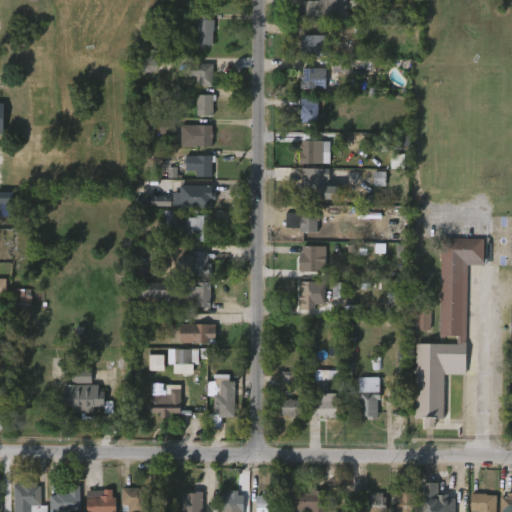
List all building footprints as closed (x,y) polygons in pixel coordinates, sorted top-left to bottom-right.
[(347,0),(347,19),(303,18),(303,13),(301,13),(303,0),(347,0)] [(368,22),(392,23),(392,12),(368,11),(368,22)] [(211,14),(211,19),(214,19),(214,31),(213,31),(213,45),(198,45),(198,12),(211,12),(211,14)] [(324,36),(324,47),(326,47),(326,56),(299,56),(299,41),(301,41),(301,36),(324,36)] [(136,58),(136,72),(157,73),(157,58),(136,58)] [(215,65),(214,86),(198,85),(199,76),(186,76),(187,63),(215,64),(215,65)] [(324,69),(323,90),(299,89),(299,75),(301,75),(301,69),(324,69)] [(215,115),(200,115),(200,94),(218,95),(218,101),(215,101),(215,115)] [(317,99),(316,123),(301,122),(300,115),(301,115),(302,112),(300,112),(301,105),(299,105),(299,99),(317,99)] [(175,134),(174,118),(163,119),(164,135),(175,134)] [(211,124),(210,131),(212,131),(211,145),(195,145),(195,124),(211,124)] [(318,134),(317,141),(325,141),(325,145),(330,145),(330,158),(325,158),(325,163),(304,163),(305,134),(318,134)] [(404,169),(404,154),(391,154),(390,169),(404,169)] [(217,156),(217,162),(214,162),(214,177),(199,177),(199,170),(188,170),(188,155),(217,156)] [(328,179),(328,182),(331,182),(331,188),(328,188),(328,198),(301,198),(303,177),(306,177),(306,169),(333,170),(332,179),(328,179)] [(359,191),(345,191),(346,171),(368,171),(367,185),(359,185),(359,191)] [(386,187),(386,172),(374,172),(373,187),(386,187)] [(215,193),(213,207),(196,206),(196,186),(214,186),(214,193),(215,193)] [(171,206),(171,196),(151,196),(151,206),(171,206)] [(178,210),(178,217),(213,215),(213,242),(197,242),(197,239),(188,239),(188,232),(164,232),(164,210),(178,210)] [(316,215),(315,233),(299,232),(299,229),(284,228),(285,213),(316,215)] [(466,265),(464,374),(445,374),(444,417),(430,417),(430,420),(426,420),(426,417),(415,417),(416,344),(456,344),(456,340),(453,340),(453,335),(439,335),(440,238),(482,239),(482,265),(466,265)] [(317,247),(317,252),(323,252),(323,262),(318,262),(317,272),(299,272),(299,260),(302,260),(302,246),(317,247)] [(206,251),(206,263),(210,264),(209,276),(180,276),(181,254),(190,255),(190,251),(206,251)] [(161,261),(151,261),(151,276),(161,276),(161,261)] [(212,283),(212,307),(195,307),(195,302),(182,302),(182,297),(138,297),(138,282),(212,283)] [(324,283),(323,305),(314,304),(314,310),(300,310),(300,299),(299,299),(300,290),(298,290),(298,282),(324,283)] [(347,293),(348,315),(332,315),(331,283),(347,283),(348,293),(347,293)] [(32,291),(15,290),(15,304),(31,305),(32,291)] [(432,330),(418,330),(418,304),(433,305),(432,330)] [(214,343),(178,343),(178,324),(214,324),(214,343)] [(192,364),(193,374),(172,374),(172,364),(167,364),(167,349),(198,349),(198,364),(192,364)] [(164,371),(164,355),(149,355),(149,371),(164,371)] [(92,384),(91,370),(71,370),(71,384),(92,384)] [(341,371),(309,370),(309,380),(341,381),(341,371)] [(295,387),(295,372),(282,372),(281,387),(295,387)] [(367,373),(367,377),(379,377),(379,399),(381,399),(381,404),(377,404),(377,419),(366,419),(366,417),(357,417),(357,377),(363,377),(363,373),(367,373)] [(233,395),(232,419),(217,418),(217,415),(212,415),(212,395),(218,395),(219,381),(233,382),(233,395)] [(108,393),(107,409),(82,408),(82,412),(64,411),(65,385),(80,386),(79,391),(108,393)] [(169,412),(169,417),(158,417),(158,413),(148,412),(148,396),(154,396),(154,393),(169,393),(169,388),(179,388),(178,412),(169,412)] [(336,396),(336,418),(329,418),(329,416),(327,416),(327,418),(322,418),(322,416),(315,416),(316,396),(336,396)] [(288,399),(302,400),(302,415),(298,415),(298,418),(287,418),(287,415),(281,415),(281,400),(288,399)] [(33,482),(33,485),(38,486),(38,505),(45,505),(45,511),(11,511),(12,484),(18,484),(19,482),(33,482)] [(78,511),(47,510),(47,495),(67,494),(67,486),(78,486),(78,511)] [(136,488),(146,489),(146,511),(119,511),(119,487),(136,488)] [(110,489),(110,497),(114,497),(114,511),(83,511),(83,490),(91,490),(91,497),(97,497),(97,495),(101,495),(101,489),(110,489)] [(237,490),(237,494),(242,495),(242,511),(222,511),(222,495),(228,495),(228,490),(237,490)] [(324,494),(325,506),(323,506),(323,511),(315,511),(315,508),(310,508),(310,511),(298,511),(298,509),(296,509),(296,492),(314,493),(314,490),(324,490),(324,494)] [(180,511),(181,492),(201,491),(201,511),(180,511)] [(411,492),(411,498),(415,498),(415,511),(394,511),(395,497),(396,497),(396,492),(411,492)] [(511,492),(511,511),(499,511),(499,496),(504,497),(504,492),(511,492)] [(382,493),(382,497),(385,497),(385,511),(363,511),(363,497),(368,497),(368,493),(382,493)] [(269,494),(268,495),(277,495),(277,511),(267,511),(255,511),(256,495),(269,494)] [(496,494),(495,511),(470,511),(471,494),(496,494)]
